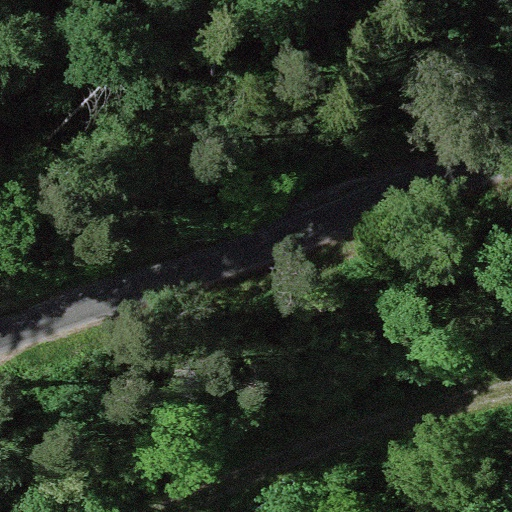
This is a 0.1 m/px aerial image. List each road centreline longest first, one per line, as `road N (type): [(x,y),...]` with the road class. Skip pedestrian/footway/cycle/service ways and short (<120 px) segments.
road 1 (tertiary): [(0,339),(511,153)]
road 2 (track): [(511,378),(418,400),(178,511)]
road 3 (track): [(0,136),(329,0)]
